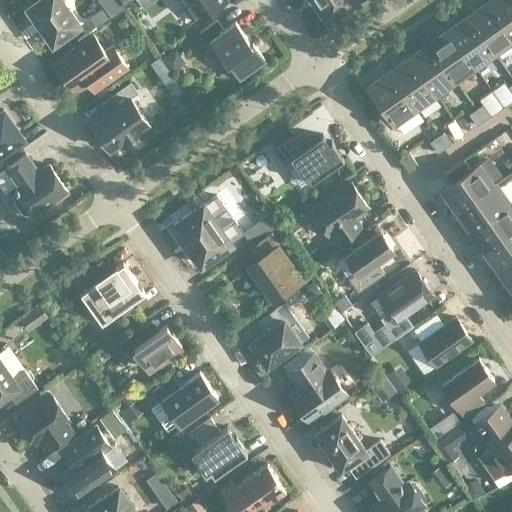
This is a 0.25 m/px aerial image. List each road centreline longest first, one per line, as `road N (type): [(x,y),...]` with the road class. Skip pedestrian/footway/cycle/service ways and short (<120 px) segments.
road 1 (residential): [(114,203),(333,511)]
road 2 (residential): [(313,66),(114,203)]
road 3 (residential): [(114,203),(0,39)]
road 4 (residential): [(511,351),(399,195)]
road 5 (residential): [(399,195),(313,66)]
road 6 (residential): [(114,203),(0,284)]
road 7 (residential): [(399,195),(511,117)]
